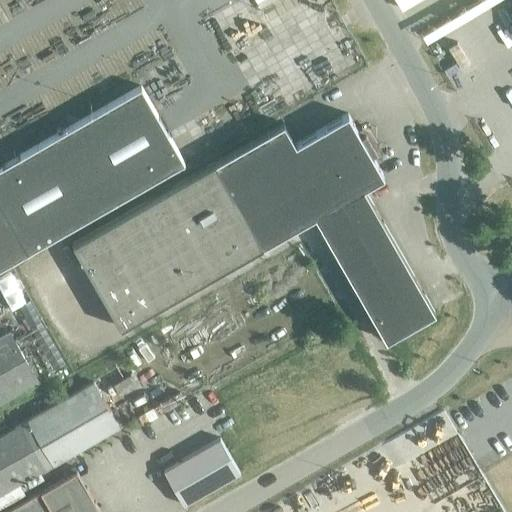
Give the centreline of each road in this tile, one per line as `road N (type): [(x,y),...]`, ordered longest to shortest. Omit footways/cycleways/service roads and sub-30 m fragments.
road 1 (unknown): [(400,403),(173,0)]
road 2 (unclassified): [(218,511),(463,366),(490,301)]
road 3 (unclassified): [(490,301),(459,255),(426,97),(369,0)]
